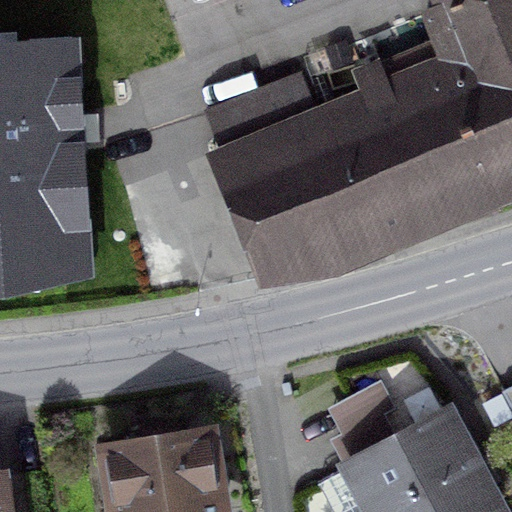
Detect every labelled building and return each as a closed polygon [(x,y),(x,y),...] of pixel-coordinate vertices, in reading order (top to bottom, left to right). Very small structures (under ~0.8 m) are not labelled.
[(365,90),(278,125),(264,89),(206,112),(220,148),(217,150),(268,275),(511,177),(511,0),(456,0),(426,12),(439,44),(359,76),(365,90)] [(82,27),(0,31),(0,286),(98,281),(82,27)] [(373,511),(376,511),(472,461),(444,411),(347,463),(373,511)] [(217,511),(205,437),(111,452),(121,511),(217,511)] [(472,461),(376,511),(497,511),(498,511),(472,461)]
